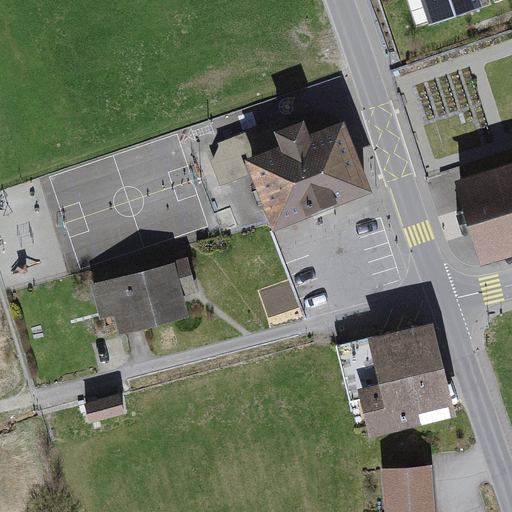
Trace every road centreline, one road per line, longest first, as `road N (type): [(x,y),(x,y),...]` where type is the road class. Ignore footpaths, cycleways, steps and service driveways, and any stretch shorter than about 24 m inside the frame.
road 1 (tertiary): [(337,0),(441,300)]
road 2 (tertiary): [(441,300),(511,497)]
road 3 (unknown): [(369,86),(427,84),(500,61)]
